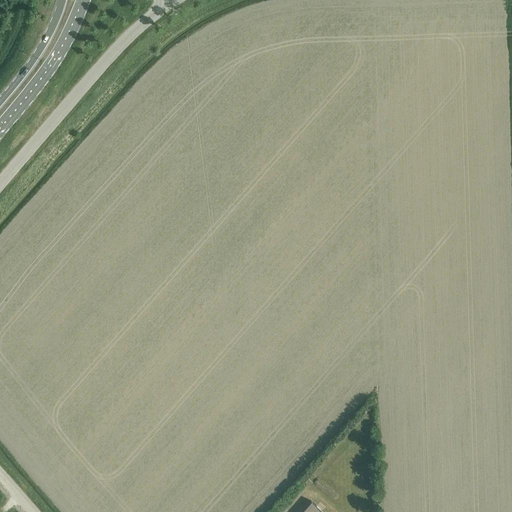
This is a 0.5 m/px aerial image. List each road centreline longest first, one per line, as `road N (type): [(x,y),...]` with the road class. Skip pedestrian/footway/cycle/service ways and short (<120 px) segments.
road 1 (unclassified): [(0,186),(128,37),(168,3)]
road 2 (primary): [(0,131),(51,65),(81,0)]
